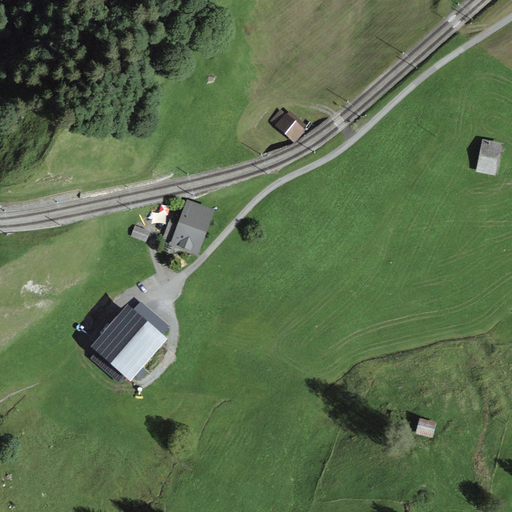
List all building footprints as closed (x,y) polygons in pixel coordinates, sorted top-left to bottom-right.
[(271,120),(293,140),(301,131),(279,111),(271,120)] [(483,143),(477,171),(492,174),(497,146),(483,143)] [(176,214),(166,239),(195,250),(208,214),(189,207),(185,218),(176,214)] [(136,228),(133,235),(141,238),(144,231),(136,228)] [(144,308),(134,319),(128,314),(99,347),(102,349),(93,359),(118,381),(126,371),(129,373),(129,372),(131,374),(134,374),(139,379),(146,372),(137,363),(157,340),(152,335),(162,324),(144,308)] [(420,423),(417,434),(430,437),(433,426),(420,423)]
